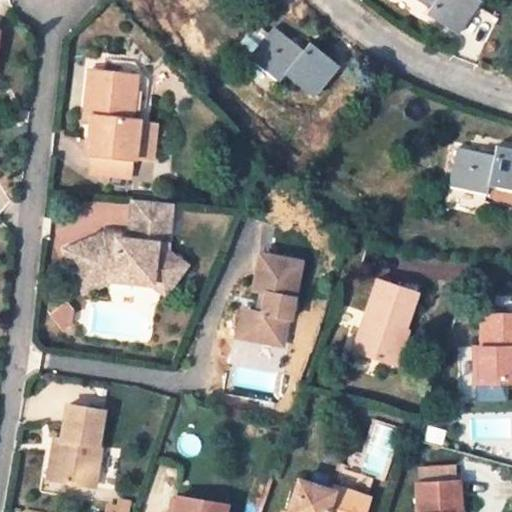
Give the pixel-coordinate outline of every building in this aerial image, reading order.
[(423,0),(431,5),(425,13),(456,33),(478,0),(423,0)] [(308,42),(301,50),(273,28),(262,20),(254,21),(237,40),(238,50),(277,81),(283,74),(312,96),(337,65),(308,42)] [(79,69),(74,115),(82,116),(81,125),(78,153),(121,158),(124,121),(117,120),(122,74),(79,69)] [(82,116),(74,115),(73,124),(81,125),(82,116)] [(141,122),(124,121),(121,158),(138,160),(141,122)] [(511,148),(494,145),(492,154),(456,147),(448,185),(485,193),(487,184),(511,189),(511,148)] [(121,158),(78,153),(76,173),(119,178),(121,158)] [(160,277),(172,283),(185,261),(165,249),(168,203),(129,199),(125,233),(100,231),(76,246),(91,272),(115,274),(115,282),(155,284),(160,277)] [(76,246),(66,251),(92,297),(102,292),(91,272),(76,246)] [(257,315),(239,312),(233,340),(269,348),(275,319),(289,322),(301,265),(258,255),(250,294),(261,296),(257,315)] [(165,295),(172,283),(160,277),(155,284),(115,282),(115,274),(91,272),(102,292),(165,295)] [(415,293),(374,281),(350,350),(387,362),(399,329),(403,330),(415,293)] [(67,300),(50,315),(64,332),(73,325),(75,311),(67,300)] [(480,349),(474,349),(474,386),(511,386),(511,317),(480,318),(480,349)] [(283,351),(289,322),(275,319),(269,348),(283,351)] [(406,331),(403,330),(399,329),(387,362),(394,364),(406,331)] [(102,407),(66,402),(60,439),(53,478),(92,485),(99,445),(95,444),(102,407)] [(53,478),(60,439),(50,437),(42,476),(53,478)] [(456,477),(456,464),(417,466),(418,479),(456,477)] [(361,511),(366,499),(330,488),(329,492),(296,481),(284,511),(361,511)] [(457,511),(457,487),(413,488),(413,511),(457,511)] [(172,511),(224,511),(226,501),(176,491),(172,511)]
